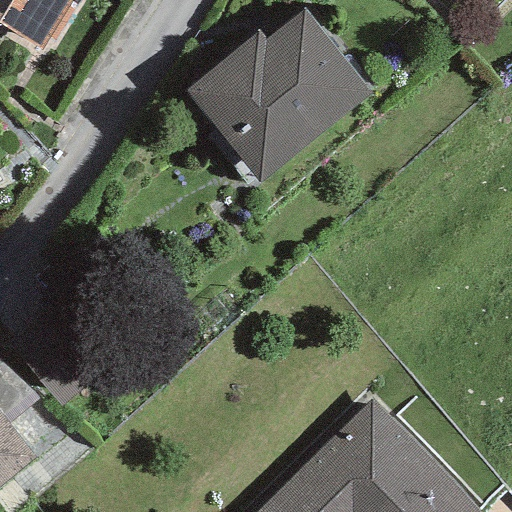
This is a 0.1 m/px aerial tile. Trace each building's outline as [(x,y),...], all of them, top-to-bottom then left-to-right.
[(0,0),(0,23),(43,50),(73,0),(0,0)] [(183,90),(260,184),(370,95),(301,11),(263,41),(256,32),(183,90)] [(60,302),(7,346),(62,412),(115,367),(60,302)] [(0,347),(0,411),(9,422),(41,395),(0,347)] [(480,511),(373,400),(255,511),(480,511)] [(0,411),(0,486),(37,457),(9,422),(0,411)]
